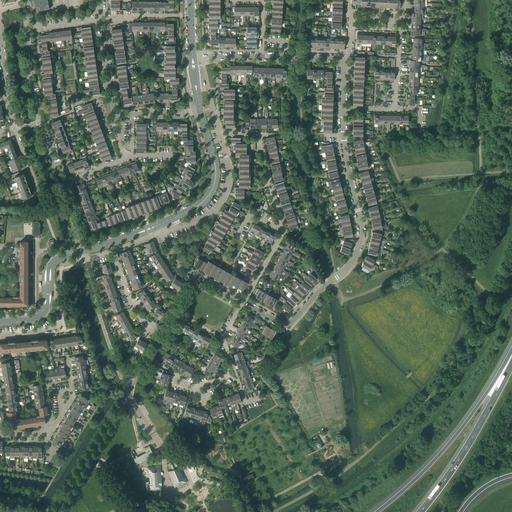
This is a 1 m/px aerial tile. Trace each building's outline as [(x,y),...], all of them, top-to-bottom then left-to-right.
[(30,0),(31,6),(35,6),(36,11),(49,10),(49,9),(47,0),(30,0)] [(110,0),(111,11),(120,11),(120,6),(123,6),(123,4),(120,4),(119,0),(110,0)] [(216,47),(219,47),(219,39),(215,39),(215,29),(217,29),(217,25),(221,25),(221,22),(217,22),(217,18),(220,18),(220,8),(219,0),(206,0),(207,3),(209,3),(209,11),(207,11),(207,15),(209,15),(208,33),(210,33),(210,45),(216,45),(216,47)] [(273,4),(272,7),(282,8),(282,0),(272,0),(273,1),(271,0),(271,4),(273,4)] [(272,14),(272,17),(281,18),(282,8),(272,7),(272,10),(270,10),(270,14),(272,14)] [(168,95),(168,102),(171,102),(171,101),(177,101),(177,88),(179,88),(179,78),(175,78),(175,75),(177,75),(177,72),(175,72),(175,69),(175,60),(177,60),(177,54),(175,54),(175,37),(173,37),(173,24),(168,24),(168,23),(165,23),(165,31),(165,30),(168,30),(168,40),(166,40),(166,46),(164,46),(164,50),(161,50),(161,53),(164,53),(164,61),(161,61),(161,63),(164,63),(164,69),(164,71),(156,71),(156,74),(164,74),(164,79),(170,79),(170,84),(172,84),(172,95),(168,95)] [(78,35),(81,35),(81,34),(91,32),(90,27),(81,29),(81,33),(78,33),(78,35)] [(71,30),(55,32),(56,41),(61,40),(72,39),(71,30)] [(42,48),(47,47),(46,41),(50,41),(50,42),(54,41),(56,41),(55,32),(46,34),(46,35),(40,36),(42,48)] [(40,48),(44,74),(52,73),(49,51),(48,51),(47,47),(42,48),(40,48)] [(83,48),(85,58),(94,56),(94,53),(96,53),(95,49),(93,50),(93,47),(83,48)] [(85,58),(86,67),(96,66),(95,63),(97,62),(97,59),(95,59),(94,56),(85,58)] [(354,64),(354,67),(364,67),(364,58),(355,57),(354,60),(353,60),(352,64),(354,64)] [(86,67),(87,77),(97,75),(97,72),(98,72),(98,69),(96,69),(96,66),(86,67)] [(230,75),(230,66),(227,66),(227,68),(221,68),(221,80),(220,80),(220,90),(223,90),(223,93),(221,93),(221,97),(223,97),(223,99),(223,100),(223,109),(221,109),(221,114),(223,114),(223,122),(225,122),(225,128),(234,128),(234,118),(237,118),(237,116),(234,116),(234,107),(237,107),(237,105),(234,105),(234,99),(234,97),(242,97),(242,95),(234,95),(234,89),(228,89),(228,84),(226,84),(226,74),(230,74),(230,75)] [(354,74),(354,77),(364,77),(364,67),(354,67),(354,70),(352,70),(352,74),(354,74)] [(117,73),(118,78),(127,77),(126,73),(129,72),(129,70),(126,70),(126,71),(117,73)] [(323,78),(327,78),(332,78),(332,72),(326,72),(326,70),(323,70),(323,76),(323,78)] [(45,96),(47,96),(55,95),(55,91),(52,92),(51,84),(50,74),(52,73),(44,74),(42,74),(45,96)] [(324,88),(324,89),(333,90),(333,85),(332,85),(332,78),(327,78),(326,88),(324,88)] [(119,84),(120,89),(128,88),(128,83),(131,83),(131,81),(128,81),(128,82),(119,84)] [(122,93),(123,99),(128,99),(128,98),(126,88),(129,88),(128,88),(120,89),(120,93),(122,93)] [(146,91),(146,94),(148,94),(149,103),(154,102),(153,93),(149,94),(148,91),(146,91)] [(135,93),(136,96),(137,96),(138,105),(143,104),(142,95),(138,96),(138,93),(135,93)] [(55,95),(47,96),(50,117),(58,116),(55,95)] [(333,100),(321,100),(321,110),(332,111),(332,107),(334,107),(334,103),(333,103),(333,100)] [(81,113),(84,112),(84,111),(93,108),(91,103),(82,106),(83,110),(80,111),(81,113)] [(84,111),(84,112),(85,116),(95,112),(93,108),(84,111)] [(85,116),(89,124),(98,121),(97,118),(98,118),(97,114),(96,115),(95,112),(85,116)] [(321,116),(321,121),(323,121),(323,122),(332,122),(332,118),(334,118),(334,114),(332,114),(332,112),(321,112),(321,113),(316,113),(316,116),(321,116)] [(52,123),(54,128),(62,125),(62,126),(65,125),(64,123),(61,124),(60,120),(52,123)] [(89,124),(92,134),(101,130),(100,127),(102,127),(101,123),(99,124),(98,121),(89,124)] [(54,128),(55,133),(64,130),(62,126),(62,125),(54,128)] [(55,133),(57,138),(66,135),(66,136),(69,135),(68,133),(65,134),(64,130),(55,133)] [(92,134),(95,143),(105,139),(104,136),(105,136),(104,133),(102,133),(101,130),(92,134)] [(57,138),(59,143),(68,140),(66,136),(66,135),(57,138)] [(95,149),(97,148),(97,147),(106,144),(105,139),(95,143),(97,146),(94,147),(95,149)] [(7,148),(8,151),(14,149),(10,140),(5,142),(7,148)] [(59,143),(61,148),(69,145),(70,146),(73,145),(72,143),(69,144),(68,140),(59,143)] [(238,178),(238,180),(237,180),(237,183),(237,184),(238,184),(238,187),(235,187),(235,199),(244,199),(244,194),(247,194),(247,192),(244,192),(244,188),(250,188),(250,182),(258,182),(258,180),(250,180),(250,178),(250,177),(250,172),(253,172),(253,170),(250,170),(250,161),(253,161),(253,159),(250,159),(250,155),(246,155),(246,144),(240,144),(235,144),(235,148),(233,148),(233,151),(235,151),(235,155),(238,155),(239,163),(237,163),(237,168),(239,168),(239,177),(238,178)] [(69,145),(61,148),(63,154),(71,151),(70,146),(69,145)] [(98,158),(101,157),(100,156),(110,153),(108,148),(99,152),(100,155),(97,156),(98,158)] [(8,151),(11,160),(17,158),(14,149),(8,151)] [(100,156),(101,157),(102,161),(111,158),(110,153),(100,156)] [(8,161),(10,166),(19,163),(17,158),(11,160),(8,161)] [(86,158),(82,160),(81,160),(84,169),(89,167),(86,158)] [(72,163),(73,163),(72,160),(70,161),(71,164),(67,165),(71,174),(75,173),(72,163)] [(76,162),(73,163),(72,163),(75,173),(80,171),(76,162)] [(135,162),(131,163),(134,173),(133,173),(134,176),(136,175),(135,172),(139,171),(135,162)] [(19,163),(10,166),(12,172),(21,169),(19,163)] [(126,165),(122,167),(125,176),(124,176),(125,179),(127,178),(126,176),(130,174),(126,165)] [(187,165),(185,169),(184,170),(192,175),(195,170),(187,165)] [(118,171),(121,180),(122,180),(121,177),(124,176),(125,176),(122,167),(117,168),(118,171)] [(184,171),(181,174),(189,179),(192,175),(184,170),(185,169),(182,167),(181,169),(184,171)] [(359,173),(361,179),(369,177),(370,178),(373,177),(372,175),(371,174),(370,169),(368,170),(368,171),(359,173)] [(14,177),(17,182),(27,178),(27,176),(24,177),(23,174),(20,175),(19,172),(8,176),(10,182),(13,180),(12,178),(14,177)] [(113,172),(109,174),(112,183),(116,182),(117,182),(113,172)] [(183,176),(181,179),(181,180),(188,185),(191,180),(189,179),(181,174),(181,175),(183,176)] [(104,176),(100,177),(103,187),(107,185),(108,185),(104,176)] [(103,187),(100,177),(95,179),(99,188),(103,187)] [(17,182),(19,188),(27,184),(26,181),(28,180),(27,178),(17,182)] [(175,184),(183,189),(185,190),(188,185),(181,180),(181,179),(179,178),(177,180),(178,180),(176,184),(175,184)] [(275,184),(277,190),(285,187),(283,182),(275,184)] [(75,186),(77,192),(85,188),(83,183),(75,186)] [(19,188),(21,193),(31,189),(31,187),(28,187),(27,184),(19,188)] [(175,184),(173,187),(173,188),(180,193),(183,189),(175,184)] [(173,188),(173,187),(171,186),(170,188),(172,189),(170,193),(177,198),(180,193),(173,188)] [(77,192),(79,197),(87,194),(88,195),(91,194),(90,192),(87,193),(85,188),(77,192)] [(31,189),(21,193),(23,199),(31,195),(30,191),(32,190),(31,189)] [(126,210),(129,218),(132,217),(133,219),(137,218),(136,216),(138,215),(139,215),(143,213),(144,215),(147,214),(146,212),(153,210),(154,211),(157,210),(156,208),(160,207),(159,205),(169,201),(166,193),(162,194),(161,191),(159,192),(160,195),(134,204),(125,208),(126,210)] [(278,195),(280,200),(288,197),(291,197),(290,194),(292,193),(291,192),(290,192),(287,193),(287,192),(278,195)] [(378,195),(377,196),(376,192),(374,192),(365,195),(367,200),(375,197),(375,199),(378,198),(378,195)] [(79,197),(81,202),(89,199),(88,195),(87,194),(79,197)] [(81,202),(83,207),(91,204),(91,205),(94,204),(93,202),(91,203),(89,199),(81,202)] [(240,214),(241,212),(239,210),(241,206),(233,202),(228,211),(225,210),(223,213),(221,212),(219,215),(221,216),(220,218),(218,222),(216,221),(214,225),(216,225),(212,232),(211,231),(209,234),(211,235),(203,248),(211,252),(213,248),(216,250),(217,248),(214,246),(216,243),(218,244),(229,225),(230,224),(230,223),(234,216),(235,216),(238,212),(240,214)] [(83,207),(85,212),(93,209),(91,205),(91,204),(83,207)] [(369,208),(370,213),(378,212),(379,213),(382,212),(381,210),(380,209),(379,205),(377,205),(377,206),(369,208)] [(85,212),(86,217),(95,214),(95,215),(98,214),(97,212),(94,213),(93,209),(85,212)] [(120,212),(116,214),(119,222),(124,220),(121,212),(122,211),(121,209),(119,209),(120,212)] [(106,218),(106,220),(109,226),(114,224),(111,216),(112,215),(111,212),(109,213),(110,216),(106,218)] [(285,215),(287,221),(295,218),(294,214),(293,213),(285,215)] [(86,217),(88,223),(96,220),(97,219),(95,215),(95,214),(86,217)] [(116,214),(112,215),(111,216),(114,224),(119,222),(116,214)] [(338,224),(341,223),(341,222),(349,220),(348,214),(340,216),(340,219),(337,220),(337,221),(338,224)] [(371,219),(372,224),(381,222),(381,223),(384,223),(383,220),(385,220),(384,216),(371,219)] [(96,220),(88,223),(89,225),(91,225),(93,230),(99,228),(97,223),(96,220)] [(106,220),(97,223),(99,228),(104,226),(105,227),(109,226),(106,220)] [(375,229),(375,231),(382,231),(382,228),(387,227),(386,222),(387,222),(386,220),(385,220),(383,220),(384,223),(381,223),(381,222),(372,224),(373,229),(375,229)] [(297,223),(288,226),(290,231),(301,228),(300,223),(297,224),(297,223)] [(250,232),(254,234),(255,234),(259,227),(254,224),(253,225),(251,224),(248,231),(250,232)] [(256,235),(259,237),(264,229),(259,227),(255,234),(254,234),(252,237),(254,238),(256,235)] [(259,237),(263,239),(264,240),(268,232),(264,229),(259,237)] [(372,232),(371,237),(380,240),(379,241),(384,242),(385,242),(386,240),(382,239),(383,236),(386,236),(387,234),(388,233),(388,231),(382,231),(375,231),(375,232),(372,232)] [(264,240),(263,239),(261,242),(263,243),(265,240),(271,244),(275,237),(273,236),(273,235),(268,232),(264,240)] [(371,237),(370,243),(383,246),(384,242),(379,241),(380,240),(371,237)] [(344,240),(342,245),(342,246),(350,249),(352,243),(344,240)] [(145,244),(147,248),(147,249),(156,246),(154,241),(145,244)] [(0,305),(28,305),(28,288),(27,242),(20,242),(20,250),(21,250),(21,257),(20,257),(20,261),(18,261),(18,270),(20,270),(20,274),(21,274),(21,281),(20,281),(20,297),(19,297),(19,299),(12,299),(12,297),(0,297),(0,305)] [(288,243),(285,248),(293,252),(292,253),(295,255),(296,253),(294,251),(296,247),(288,243)] [(370,243),(368,248),(377,250),(377,251),(380,252),(380,250),(382,250),(383,246),(370,243)] [(342,246),(342,245),(339,244),(338,246),(341,247),(340,251),(348,254),(350,249),(342,246)] [(147,249),(147,248),(144,249),(144,251),(147,250),(149,254),(158,250),(156,246),(147,249)] [(255,248),(253,252),(253,253),(261,257),(263,253),(255,248)] [(285,248),(283,252),(290,257),(292,253),(293,252),(285,248)] [(377,250),(368,248),(367,253),(381,257),(382,252),(385,253),(385,251),(382,250),(380,250),(380,252),(377,251),(377,250)] [(252,254),(250,258),(258,262),(261,257),(253,253),(253,252),(251,251),(249,253),(252,254)] [(150,257),(153,260),(153,261),(161,256),(159,252),(150,257)] [(283,252),(280,257),(288,262),(287,263),(290,264),(291,262),(288,261),(290,257),(283,252)] [(154,262),(156,265),(164,260),(161,256),(153,261),(153,260),(150,262),(151,264),(154,262)] [(367,256),(364,261),(372,265),(371,266),(374,268),(375,266),(372,264),(374,260),(367,256)] [(193,266),(198,268),(203,261),(204,261),(205,259),(203,257),(202,257),(200,259),(198,258),(193,266)] [(222,260),(230,265),(232,262),(230,260),(229,262),(226,260),(227,259),(224,257),(222,260)] [(280,257),(277,262),(285,266),(287,263),(288,262),(280,257)] [(250,258),(248,262),(247,263),(255,267),(258,262),(250,258)] [(156,265),(158,268),(159,269),(167,264),(164,260),(156,265)] [(247,263),(248,262),(245,260),(244,262),(247,264),(245,268),(252,272),(255,267),(247,263)] [(198,268),(203,271),(207,263),(204,261),(203,261),(198,268)] [(209,275),(212,276),(218,267),(208,261),(207,263),(203,271),(206,273),(205,274),(206,275),(208,276),(209,275)] [(372,265),(364,261),(361,266),(363,267),(361,270),(367,273),(369,270),(371,266),(372,265)] [(277,262),(275,267),(283,271),(282,272),(285,274),(286,272),(283,270),(285,266),(277,262)] [(159,270),(161,273),(169,268),(167,264),(159,269),(158,268),(155,270),(157,272),(159,270)] [(232,287),(233,285),(237,277),(228,272),(218,267),(212,276),(216,278),(215,280),(218,281),(219,280),(222,282),(223,282),(225,283),(224,285),(227,287),(228,285),(232,287)] [(275,267),(272,271),(280,276),(282,272),(283,271),(275,267)] [(161,273),(163,276),(164,277),(172,272),(169,268),(161,273)] [(314,269),(307,276),(307,277),(313,283),(317,279),(314,277),(316,274),(314,269)] [(280,276),(272,271),(269,276),(277,281),(280,276)] [(101,276),(102,279),(103,280),(112,277),(111,273),(114,272),(104,274),(101,276)] [(164,277),(163,276),(161,278),(162,280),(165,278),(167,281),(175,276),(172,272),(164,277)] [(306,278),(303,281),(310,287),(313,283),(307,277),(307,276),(305,274),(303,276),(306,278)] [(233,285),(237,288),(241,280),(243,280),(244,277),(242,276),(240,279),(237,277),(233,285)] [(171,286),(174,288),(175,288),(180,280),(176,277),(171,286)] [(175,288),(174,288),(172,290),(174,291),(176,289),(179,291),(184,282),(180,280),(175,288)] [(241,280),(237,288),(242,290),(244,291),(248,283),(243,280),(241,280)] [(303,281),(300,285),(299,285),(306,291),(310,287),(303,281)] [(141,282),(132,285),(134,290),(143,287),(142,283),(141,282)] [(294,288),(296,289),(303,295),(306,291),(299,285),(300,285),(298,282),(296,284),(297,285),(294,288)] [(149,290),(150,290),(147,287),(137,295),(139,299),(147,293),(148,294),(151,292),(149,290)] [(253,296),(258,299),(263,291),(264,292),(265,290),(265,289),(263,288),(262,287),(260,290),(258,289),(257,289),(256,288),(253,293),(254,294),(253,296)] [(296,289),(293,293),(292,294),(299,299),(303,295),(296,289)] [(258,299),(263,302),(269,292),(265,290),(264,292),(263,291),(258,299)] [(291,294),(289,298),(295,303),(299,299),(292,294),(293,293),(291,291),(289,292),(291,294)] [(263,302),(268,305),(272,297),(273,297),(275,295),(272,293),(272,294),(269,292),(263,302)] [(139,299),(142,303),(150,297),(148,294),(147,293),(139,299)] [(142,303),(145,307),(153,301),(154,302),(156,300),(155,298),(152,300),(150,297),(142,303)] [(272,297),(268,305),(273,307),(274,305),(276,307),(277,305),(277,302),(276,301),(277,299),(273,297),(272,297)] [(285,302),(286,301),(284,299),(282,300),(280,298),(279,298),(279,302),(281,302),(283,304),(281,306),(288,312),(292,307),(285,302)] [(289,298),(286,301),(285,302),(292,307),(295,303),(289,298)] [(153,301),(145,307),(148,311),(156,305),(154,302),(153,301)] [(112,308),(112,306),(109,307),(109,310),(112,309),(114,312),(123,309),(121,304),(112,308)] [(153,311),(154,313),(152,316),(157,319),(162,310),(163,311),(164,308),(162,307),(161,309),(156,306),(153,311)] [(166,313),(163,311),(162,310),(157,319),(161,321),(163,319),(164,320),(168,314),(166,313)] [(115,316),(117,319),(118,320),(126,315),(124,311),(115,316)] [(246,315),(244,320),(251,324),(251,325),(253,327),(255,325),(258,319),(249,314),(248,316),(246,315)] [(119,321),(120,324),(129,319),(126,315),(118,320),(117,319),(115,321),(116,323),(119,321)] [(120,324),(122,327),(123,328),(131,323),(129,319),(120,324)] [(244,320),(241,325),(249,329),(251,325),(251,324),(244,320)] [(175,328),(182,332),(183,333),(187,325),(183,322),(182,323),(179,321),(175,328)] [(123,329),(125,333),(134,328),(131,323),(123,328),(122,327),(119,329),(121,331),(123,329)] [(184,334),(187,336),(192,328),(187,325),(183,333),(182,332),(180,335),(182,336),(184,334)] [(241,325),(238,329),(246,334),(245,335),(248,336),(249,334),(247,333),(249,329),(241,325)] [(262,334),(266,336),(267,336),(271,329),(266,326),(262,334)] [(125,333),(127,336),(128,337),(136,332),(134,328),(125,333)] [(187,336),(191,338),(192,339),(197,331),(192,328),(187,336)] [(238,329),(236,334),(243,338),(245,335),(246,334),(238,329)] [(267,336),(266,336),(264,339),(266,340),(268,337),(272,339),(276,331),(271,329),(267,336)] [(193,339),(197,341),(201,334),(197,331),(192,339),(191,338),(190,341),(192,342),(193,339)] [(128,337),(127,336),(124,337),(125,339),(128,338),(130,341),(139,336),(136,332),(128,337)] [(197,341),(200,343),(201,344),(206,336),(201,334),(197,341)] [(236,334),(233,339),(241,343),(240,344),(243,346),(244,343),(246,340),(243,338),(236,334)] [(81,335),(76,336),(78,345),(82,344),(86,343),(84,339),(83,336),(81,337),(81,335)] [(201,344),(200,343),(199,346),(201,347),(202,345),(206,347),(211,339),(206,336),(201,344)] [(134,346),(138,348),(139,349),(144,340),(139,338),(134,346)] [(241,343),(233,339),(230,344),(238,348),(240,344),(241,343)] [(8,343),(7,343),(0,343),(0,351),(47,348),(46,340),(38,341),(38,342),(31,343),(31,341),(27,342),(27,340),(18,341),(19,342),(15,343),(15,344),(8,345),(8,344),(8,343)] [(139,349),(138,348),(136,351),(138,352),(140,349),(143,351),(148,343),(144,340),(139,349)] [(161,359),(165,362),(170,355),(171,355),(173,353),(171,351),(169,354),(165,352),(161,359)] [(233,354),(235,360),(244,357),(244,358),(247,357),(246,355),(243,356),(242,352),(233,354)] [(214,353),(212,357),(211,358),(219,363),(222,358),(214,353)] [(165,362),(170,365),(175,357),(171,355),(170,355),(165,362)] [(211,359),(208,363),(216,368),(219,363),(211,358),(212,357),(209,356),(208,358),(211,359)] [(170,365),(175,368),(179,360),(180,361),(182,358),(180,357),(178,360),(175,357),(170,365)] [(175,368),(179,371),(184,363),(180,361),(179,360),(175,368)] [(237,365),(239,370),(247,367),(247,368),(250,367),(250,365),(248,361),(245,362),(237,365)] [(179,371),(184,373),(189,366),(190,366),(191,364),(189,362),(188,365),(184,363),(179,371)] [(208,363),(206,367),(206,368),(213,372),(216,368),(208,363)] [(206,368),(206,367),(204,365),(202,367),(205,369),(203,372),(211,377),(213,372),(206,368)] [(189,366),(184,373),(189,376),(193,369),(190,366),(189,366)] [(239,370),(240,375),(249,372),(247,368),(247,367),(239,370)] [(240,375),(242,380),(251,377),(251,378),(254,377),(254,376),(253,375),(250,376),(249,372),(240,375)] [(162,373),(160,377),(160,378),(169,381),(170,376),(162,373)] [(160,378),(160,377),(158,376),(157,379),(160,380),(158,384),(167,387),(169,381),(160,378)] [(242,380),(244,386),(253,383),(251,378),(251,377),(242,380)] [(253,383),(244,386),(246,391),(254,388),(253,383)] [(166,404),(166,403),(167,400),(169,401),(171,392),(166,390),(163,399),(161,401),(164,404),(165,403),(166,404)] [(169,404),(173,405),(174,402),(176,394),(171,392),(169,401),(167,400),(166,403),(169,404)] [(81,395),(78,399),(86,403),(88,399),(89,396),(84,393),(82,396),(81,395)] [(238,393),(233,395),(236,404),(235,404),(236,407),(238,406),(237,403),(241,402),(238,393)] [(179,404),(178,403),(177,406),(179,407),(183,408),(187,397),(182,395),(179,404)] [(239,409),(238,406),(236,407),(235,404),(236,404),(233,395),(228,397),(231,405),(232,410),(237,409),(237,410),(239,409)] [(228,397),(223,399),(226,407),(225,408),(226,410),(226,411),(228,410),(227,407),(231,405),(228,397)] [(76,403),(83,407),(86,409),(88,405),(86,403),(78,399),(76,403)] [(217,401),(219,405),(220,409),(221,409),(222,412),(226,410),(225,408),(226,407),(223,399),(217,401)] [(76,403),(74,406),(81,411),(83,407),(76,403)] [(217,415),(216,416),(217,419),(219,418),(224,417),(222,412),(221,409),(220,409),(219,405),(214,407),(217,415)] [(18,411),(9,412),(8,412),(9,420),(13,420),(13,422),(14,429),(45,424),(44,417),(43,415),(47,414),(46,406),(45,406),(36,408),(39,408),(40,415),(38,416),(37,416),(36,417),(21,420),(19,419),(18,419),(17,419),(15,412),(18,411)] [(74,406),(71,410),(79,415),(81,411),(74,406)] [(184,415),(188,416),(189,416),(192,408),(187,406),(184,415)] [(212,417),(216,416),(217,415),(214,407),(209,409),(212,417)] [(190,417),(194,418),(197,409),(192,408),(189,416),(188,416),(187,419),(189,420),(190,417)] [(71,410),(69,414),(76,419),(79,415),(71,410)] [(200,419),(198,419),(197,425),(199,426),(200,423),(204,424),(205,421),(208,422),(209,417),(207,416),(208,413),(202,411),(200,419)] [(69,414),(66,418),(74,423),(76,419),(69,414)] [(66,418),(64,422),(72,426),(74,423),(66,418)] [(64,422),(62,426),(69,430),(72,426),(64,422)] [(62,426),(59,430),(70,436),(72,432),(69,430),(62,426)] [(57,433),(65,438),(67,440),(70,436),(59,430),(57,433)] [(57,433),(55,437),(62,442),(65,438),(57,433)] [(321,443),(317,436),(312,439),(317,446),(321,443)] [(62,442),(55,437),(52,441),(53,441),(52,443),(54,444),(53,445),(56,447),(58,448),(62,442)] [(154,456),(149,446),(144,449),(146,452),(137,457),(140,463),(154,456)] [(180,485),(183,483),(186,482),(184,478),(183,479),(182,476),(179,471),(181,470),(177,462),(170,465),(172,470),(168,472),(171,480),(174,487),(177,486),(180,485)] [(152,477),(153,484),(149,484),(149,491),(162,490),(160,471),(156,472),(156,467),(147,468),(148,477),(152,477)] [(252,473),(243,476),(245,481),(254,478),(252,473)]
